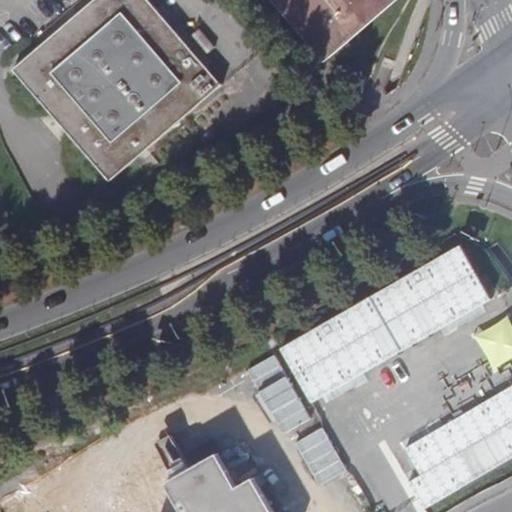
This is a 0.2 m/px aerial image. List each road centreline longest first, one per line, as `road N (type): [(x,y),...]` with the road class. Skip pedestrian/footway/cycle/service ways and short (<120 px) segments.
road 1 (primary): [(423,108),(229,226),(0,326)]
road 2 (primary): [(142,317),(511,97)]
road 3 (unclassified): [(142,317),(213,295),(408,194),(475,185),(511,195)]
road 4 (primary): [(0,380),(142,317)]
